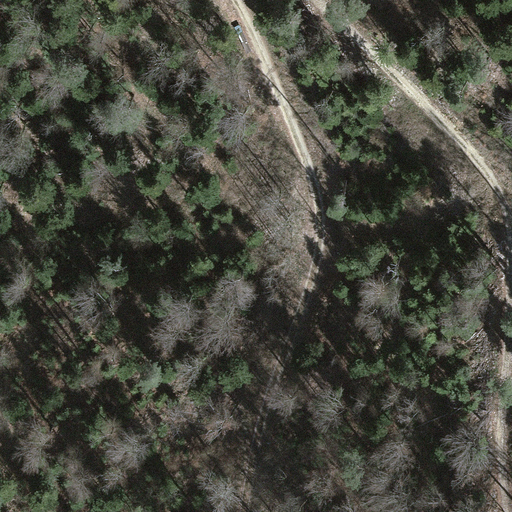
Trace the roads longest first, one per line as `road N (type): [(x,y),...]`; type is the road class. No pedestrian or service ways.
road 1 (track): [(505,511),(498,430),(510,254),(499,198),(441,124),(305,0)]
road 2 (track): [(239,511),(251,437),(300,298),(309,214),(292,143),(223,0)]
